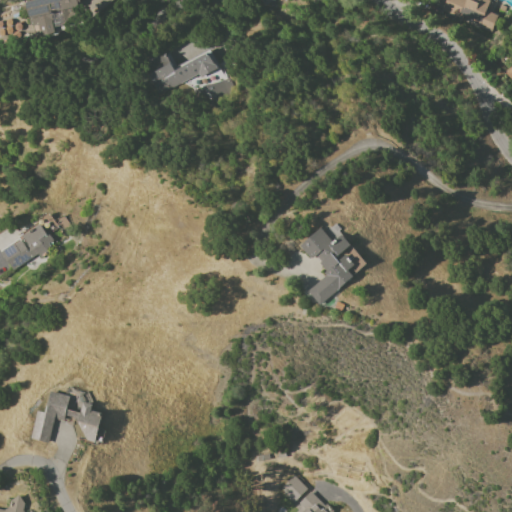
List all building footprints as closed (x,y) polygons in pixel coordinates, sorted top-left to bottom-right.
[(31,27),(28,18),(26,10),(27,10),(25,3),(37,0),(80,0),(81,3),(78,4),(79,7),(76,8),(79,23),(54,29),(55,33),(41,37),(38,26),(31,27)] [(489,0),(493,2),(489,12),(500,17),(493,33),(480,27),(481,25),(466,18),(464,21),(445,12),(450,0),(489,0)] [(220,71),(203,79),(201,76),(159,98),(147,65),(167,55),(173,65),(176,73),(211,55),(216,66),(218,65),(220,71)] [(195,92),(230,81),(233,89),(218,109),(200,110),(197,101),(195,92)] [(5,254),(18,245),(19,246),(25,242),(29,248),(32,246),(26,238),(44,226),(50,235),(51,234),(57,242),(53,245),(55,248),(51,251),(53,254),(44,259),(42,255),(17,272),(5,254)] [(324,306),(311,293),(329,277),(328,275),(330,273),(323,265),(325,263),(321,258),(319,259),(317,258),(315,260),(304,247),(325,230),(338,244),(346,237),(355,247),(340,260),(343,263),(350,256),(358,267),(351,272),(357,278),(324,306)] [(34,440),(41,412),(48,414),(55,393),(74,398),(70,411),(84,415),(87,403),(96,406),(95,412),(107,415),(99,444),(90,442),(76,419),(69,417),(67,422),(59,420),(51,445),(34,440)] [(285,491),(298,478),(312,491),(299,504),(285,491)] [(303,505),(315,494),(329,508),(331,506),(337,511),(308,511),(309,511),(303,505)] [(0,511),(0,510),(8,511),(13,509),(15,502),(23,497),(29,505),(27,511),(0,511)]
